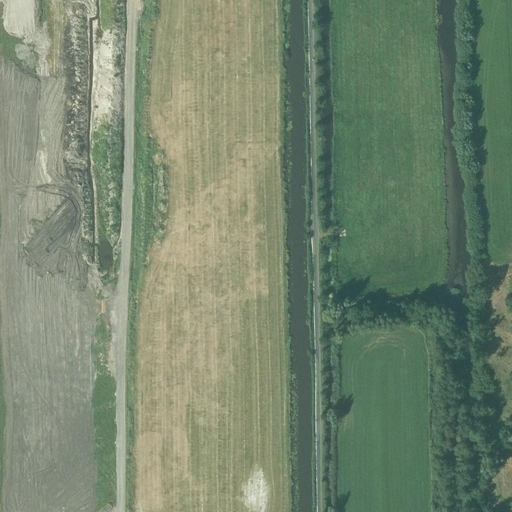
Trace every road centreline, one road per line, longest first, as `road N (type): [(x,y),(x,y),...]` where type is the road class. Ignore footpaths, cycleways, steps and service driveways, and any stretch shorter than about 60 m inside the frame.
road 1 (track): [(117,511),(131,0)]
road 2 (unclassified): [(321,511),(312,0)]
